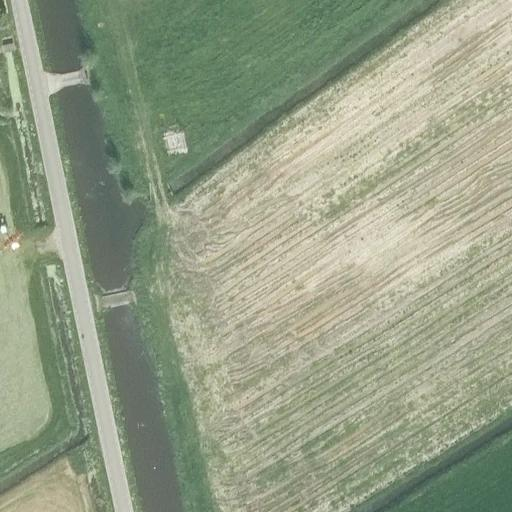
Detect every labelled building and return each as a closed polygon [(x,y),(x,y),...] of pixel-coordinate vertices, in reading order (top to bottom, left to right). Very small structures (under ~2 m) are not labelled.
[(263,0),(249,0),(240,2),(248,40),(271,35),(263,0)] [(286,0),(263,0),(271,35),(293,31),(286,0)] [(310,0),(286,0),(293,31),(316,26),(310,0)] [(240,2),(218,7),(226,45),(248,40),(240,2)] [(218,7),(195,11),(203,49),(226,45),(218,7)]
